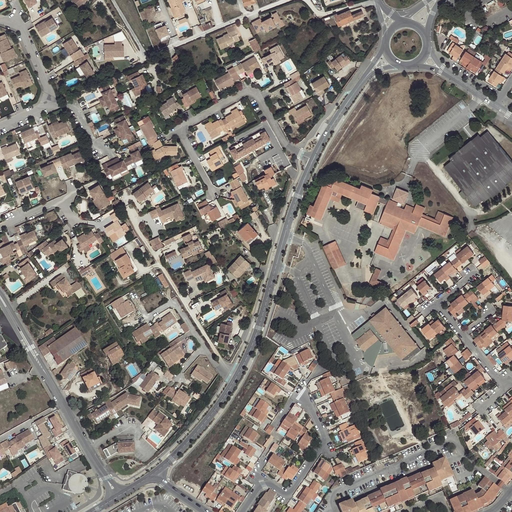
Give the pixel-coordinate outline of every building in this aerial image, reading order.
[(168,0),(171,7),(170,7),(175,18),(182,15),(181,13),(185,11),(181,2),(185,0),(168,0)] [(353,20),(351,15),(349,10),(337,15),(337,13),(334,15),(338,26),(342,25),(343,27),(346,25),(347,26),(350,25),(350,24),(354,22),(353,20)] [(362,11),(353,15),(355,20),(364,16),(362,11)] [(269,21),(268,19),(262,22),(261,19),(252,23),(257,32),(266,28),(267,31),(276,26),(275,23),(278,22),(281,20),(277,12),(272,14),(275,19),(273,19),(269,21)] [(44,20),(35,26),(40,34),(49,29),(50,31),(58,26),(53,17),(47,21),(45,22),(44,20)] [(211,21),(202,25),(204,31),(213,27),(211,21)] [(155,25),(160,38),(169,34),(165,25),(163,26),(161,22),(155,25)] [(235,23),(226,27),(228,33),(224,35),(224,36),(216,39),(221,49),(229,46),(228,45),(228,43),(235,40),(235,42),(240,40),(237,34),(239,33),(235,23)] [(4,33),(0,35),(0,49),(1,53),(2,53),(3,52),(7,61),(17,56),(13,48),(11,48),(4,33)] [(71,37),(62,43),(70,55),(78,50),(71,37)] [(261,49),(256,38),(249,41),(255,52),(257,51),(261,49)] [(115,44),(104,44),(104,55),(113,55),(113,57),(124,57),(124,46),(122,46),(122,41),(115,41),(115,44)] [(456,61),(464,50),(453,43),(447,51),(454,55),(452,58),(456,61)] [(272,53),(261,59),(266,68),(270,66),(269,66),(267,62),(272,59),(274,63),(280,60),(278,56),(283,54),(278,45),(269,50),(272,53)] [(467,68),(474,56),(466,51),(461,59),(463,61),(462,63),(461,64),(467,68)] [(506,53),(501,60),(511,67),(511,53),(509,51),(507,54),(506,53)] [(341,55),(334,60),(331,62),(334,66),(337,70),(342,67),(347,63),(348,65),(351,62),(347,55),(343,58),(341,55)] [(245,71),(247,73),(252,70),(260,66),(254,56),(241,64),(241,63),(237,65),(241,73),(245,71)] [(481,61),(474,56),(467,68),(470,70),(472,67),(478,71),(483,64),(480,62),(481,61)] [(81,57),(73,62),(75,65),(78,63),(83,60),(81,57)] [(511,68),(511,67),(501,60),(496,68),(504,73),(506,70),(509,73),(511,68)] [(84,62),(79,65),(86,77),(94,72),(87,61),(84,62)] [(234,67),(234,66),(228,70),(229,72),(215,80),(220,90),(227,86),(233,82),(235,82),(233,79),(239,75),(234,67)] [(29,85),(33,83),(27,68),(22,70),(24,74),(22,75),(20,77),(17,76),(11,79),(15,88),(23,84),(27,83),(29,83),(29,85)] [(503,82),(506,78),(494,70),(487,81),(496,87),(499,83),(500,80),(503,82)] [(153,91),(149,84),(148,85),(145,86),(144,84),(145,84),(141,75),(140,75),(138,71),(128,76),(130,80),(132,79),(135,87),(132,89),(136,96),(144,92),(145,95),(153,91)] [(301,75),(299,71),(290,75),(292,79),(301,75)] [(297,82),(303,78),(301,75),(292,79),(284,84),(294,103),(303,98),(299,91),(301,90),(297,82)] [(311,83),(317,93),(323,90),(330,85),(324,76),(311,83)] [(0,97),(8,94),(3,81),(0,82),(0,97)] [(101,103),(114,97),(108,85),(103,88),(105,92),(102,93),(104,97),(100,99),(101,103)] [(184,98),(180,100),(185,108),(189,106),(188,103),(195,100),(202,96),(196,86),(182,94),(184,98)] [(123,95),(128,106),(133,104),(128,93),(123,95)] [(114,97),(101,103),(103,107),(108,105),(110,109),(112,108),(114,112),(120,109),(114,97)] [(165,116),(173,112),(172,110),(174,109),(178,107),(179,110),(183,107),(179,101),(175,103),(172,97),(166,100),(167,102),(159,106),(165,116)] [(295,107),(287,111),(290,114),(292,113),(298,122),(304,119),(312,114),(307,105),(296,110),(295,107)] [(226,118),(222,120),(227,129),(231,126),(243,120),(238,110),(232,113),(225,117),(226,118)] [(151,120),(148,115),(142,119),(144,123),(140,126),(148,140),(147,141),(149,144),(152,143),(157,140),(155,137),(157,136),(152,127),(149,121),(151,120)] [(129,128),(123,116),(117,118),(119,123),(117,124),(119,127),(114,130),(116,134),(129,128)] [(212,123),(206,127),(211,137),(215,134),(223,130),(224,132),(227,130),(227,129),(222,120),(221,119),(218,121),(218,120),(212,123)] [(52,123),(48,125),(53,138),(70,131),(65,120),(53,126),(52,123)] [(243,120),(231,126),(232,130),(245,123),(243,120)] [(33,127),(21,132),(25,142),(38,137),(33,127)] [(134,139),(129,128),(116,134),(118,138),(123,136),(125,139),(127,138),(129,142),(134,139)] [(256,134),(262,145),(266,143),(270,140),(265,131),(263,132),(260,134),(259,132),(256,134)] [(475,139),(472,142),(474,144),(467,150),(459,156),(458,154),(455,156),(453,154),(449,158),(452,162),(445,168),(475,205),(480,201),(481,203),(484,201),(483,200),(490,194),(491,196),(506,184),(505,182),(511,176),(511,160),(498,144),(489,132),(481,138),(478,134),(474,138),(475,139)] [(248,141),(253,150),(258,147),(262,145),(256,134),(252,136),(253,138),(250,140),(248,141)] [(41,145),(44,144),(45,148),(51,146),(48,135),(39,137),(41,145)] [(163,146),(159,139),(158,140),(157,140),(152,143),(155,149),(150,151),(154,158),(159,155),(160,157),(164,154),(177,155),(177,145),(168,146),(168,147),(164,147),(163,146)] [(474,144),(472,142),(471,140),(463,146),(467,150),(474,144)] [(132,156),(129,158),(131,163),(142,158),(137,147),(142,144),(140,141),(129,147),(132,153),(131,154),(132,156)] [(238,144),(244,155),(248,153),(253,150),(248,141),(246,142),(243,144),(242,142),(238,144)] [(4,146),(0,148),(5,159),(20,153),(16,143),(5,148),(4,146)] [(55,152),(61,150),(58,144),(52,147),(55,152)] [(230,151),(235,160),(240,157),(244,155),(238,144),(234,146),(235,148),(233,149),(230,151)] [(218,146),(209,151),(212,157),(207,160),(212,170),(217,168),(215,165),(221,161),(219,158),(223,156),(218,146)] [(459,156),(467,150),(463,146),(456,152),(458,154),(459,156)] [(71,151),(63,154),(64,156),(60,158),(62,163),(64,167),(68,165),(67,163),(75,159),(76,162),(84,158),(80,149),(72,152),(71,151)] [(48,164),(41,167),(45,175),(57,170),(55,166),(54,164),(56,163),(57,165),(62,163),(60,158),(59,156),(47,161),(48,164)] [(118,158),(114,160),(120,172),(127,168),(126,166),(131,163),(129,158),(120,162),(118,158)] [(102,165),(107,176),(111,174),(112,176),(120,172),(114,160),(102,165)] [(240,176),(243,181),(247,179),(243,173),(245,172),(240,164),(234,167),(238,174),(240,176)] [(179,167),(173,170),(170,171),(177,186),(178,186),(183,184),(188,181),(185,176),(183,177),(180,171),(182,170),(184,170),(182,166),(179,167)] [(264,187),(265,190),(271,187),(270,185),(276,182),(272,175),(275,174),(271,166),(264,170),(266,174),(265,175),(259,177),(260,179),(256,181),(259,189),(264,187)] [(29,176),(15,182),(20,193),(27,190),(27,191),(34,188),(29,176)] [(237,178),(229,182),(231,186),(239,182),(237,178)] [(374,199),(376,194),(372,193),(373,189),(362,184),(360,188),(336,178),(335,180),(334,179),(333,179),(332,179),(331,180),(330,180),(329,180),(329,181),(328,181),(327,181),(326,182),(326,183),(326,184),(323,183),(314,205),(310,204),(307,213),(313,216),(321,219),(330,199),(336,201),(340,200),(342,194),(358,200),(356,206),(373,214),(378,201),(374,199)] [(239,182),(231,186),(233,190),(241,186),(239,182)] [(139,203),(146,198),(145,196),(153,190),(148,183),(133,195),(139,203)] [(99,184),(90,190),(95,198),(95,199),(97,197),(99,199),(98,200),(99,203),(98,204),(100,208),(107,204),(106,202),(109,200),(99,184)] [(241,186),(233,190),(231,191),(235,199),(239,206),(248,200),(241,186)] [(408,192),(395,187),(391,198),(399,201),(402,203),(403,203),(408,192)] [(378,201),(387,204),(388,202),(389,200),(377,195),(376,194),(374,199),(378,201)] [(199,204),(197,205),(202,214),(207,212),(212,221),(222,215),(216,206),(214,208),(213,206),(209,205),(209,204),(208,204),(206,200),(199,204)] [(250,204),(248,200),(239,206),(241,209),(250,204)] [(400,207),(388,202),(379,223),(394,229),(389,240),(381,237),(375,252),(394,260),(406,230),(415,233),(418,225),(431,230),(445,236),(453,217),(438,210),(435,219),(422,214),(425,207),(416,204),(414,207),(411,206),(410,207),(406,205),(405,207),(404,209),(400,207)] [(161,208),(150,213),(153,220),(160,217),(162,221),(166,219),(170,217),(174,215),(175,217),(176,219),(180,217),(181,219),(185,217),(178,203),(162,211),(161,208)] [(114,222),(105,228),(109,235),(114,232),(113,230),(114,230),(115,231),(119,237),(127,232),(119,219),(122,217),(117,209),(110,214),(114,222)] [(313,216),(307,213),(304,219),(311,222),(313,216)] [(218,222),(220,226),(225,224),(229,223),(228,220),(227,218),(218,222)] [(238,231),(246,241),(251,236),(253,238),(258,234),(247,222),(238,231)] [(22,239),(18,240),(21,248),(25,246),(24,244),(38,238),(35,230),(21,236),(22,239)] [(86,235),(78,240),(80,244),(77,246),(81,252),(84,250),(83,248),(97,240),(93,231),(86,235)] [(194,243),(190,234),(183,237),(185,242),(187,241),(188,243),(189,246),(188,247),(180,250),(185,259),(194,254),(193,253),(198,250),(198,249),(203,247),(199,240),(194,243)] [(160,238),(154,240),(157,246),(163,243),(160,238)] [(165,242),(167,246),(175,241),(173,238),(165,242)] [(46,239),(37,246),(41,250),(43,249),(47,254),(53,249),(55,252),(59,249),(59,248),(61,245),(64,249),(68,247),(63,239),(58,242),(56,243),(54,240),(49,244),(46,239)] [(0,249),(3,257),(5,260),(11,257),(10,254),(13,252),(10,243),(5,245),(3,241),(0,242),(0,249)] [(335,241),(323,246),(333,270),(346,264),(335,241)] [(157,246),(153,249),(155,252),(165,247),(163,243),(157,246)] [(115,260),(120,267),(121,266),(125,273),(127,271),(129,274),(134,271),(129,262),(131,261),(122,246),(110,254),(114,261),(115,260)] [(468,246),(462,250),(468,258),(474,253),(468,246)] [(176,250),(166,255),(168,260),(178,254),(176,250)] [(468,258),(462,250),(456,255),(457,256),(451,262),(456,268),(468,258)] [(228,268),(237,276),(244,269),(243,268),(249,262),(240,255),(228,268)] [(479,261),(481,264),(488,259),(485,256),(479,261)] [(173,269),(183,265),(179,257),(170,260),(173,269)] [(27,277),(30,280),(36,276),(34,273),(35,272),(29,263),(29,262),(26,258),(19,263),(22,267),(21,268),(27,277)] [(484,267),(490,262),(488,259),(481,264),(484,267)] [(458,271),(456,268),(451,262),(450,261),(442,267),(448,274),(451,272),(452,271),(454,273),(458,271)] [(244,269),(237,276),(238,278),(251,264),(249,262),(243,268),(244,269)] [(191,271),(184,274),(188,282),(195,279),(196,281),(204,276),(207,282),(215,278),(208,265),(192,273),(191,271)] [(121,266),(120,267),(118,268),(124,278),(129,274),(127,271),(125,273),(121,266)] [(448,274),(442,267),(440,269),(434,273),(441,281),(444,279),(445,278),(447,280),(450,278),(448,274)] [(381,270),(376,268),(369,282),(373,284),(377,286),(382,288),(384,289),(387,284),(377,280),(381,270)] [(79,273),(82,278),(88,274),(85,269),(79,273)] [(62,275),(52,282),(55,287),(56,286),(58,285),(61,290),(64,294),(66,292),(69,290),(72,295),(75,293),(81,289),(82,288),(78,282),(71,287),(62,275)] [(169,286),(162,275),(158,277),(165,289),(169,286)] [(488,277),(483,282),(489,290),(495,285),(488,277)] [(419,284),(417,286),(424,296),(427,293),(425,291),(426,290),(430,287),(423,278),(417,282),(419,284)] [(489,290),(483,282),(477,286),(483,294),(489,290)] [(412,287),(404,294),(410,302),(412,304),(415,302),(413,299),(414,298),(418,295),(412,287)] [(86,295),(81,289),(75,293),(79,299),(86,295)] [(211,302),(215,308),(222,304),(223,306),(226,310),(234,305),(227,294),(228,293),(226,289),(220,293),(222,296),(223,297),(221,298),(220,297),(211,302)] [(472,289),(467,293),(472,299),(476,296),(472,289)] [(504,291),(496,298),(498,301),(507,294),(504,291)] [(472,299),(467,293),(464,296),(462,294),(456,299),(462,307),(470,301),(472,299)] [(410,302),(404,294),(397,299),(403,307),(410,302)] [(124,303),(121,297),(109,305),(119,320),(132,312),(126,302),(124,303)] [(456,299),(450,304),(452,305),(448,308),(453,315),(457,312),(462,307),(456,299)] [(405,310),(412,304),(410,302),(403,307),(405,310)] [(373,366),(378,355),(378,353),(394,350),(396,352),(403,360),(410,359),(421,350),(407,332),(408,331),(406,329),(405,330),(391,312),(392,311),(391,309),(390,310),(386,306),(352,334),(364,351),(364,352),(364,353),(364,354),(364,356),(364,357),(365,358),(365,359),(366,360),(366,361),(367,362),(368,363),(369,363),(370,364),(371,365),(372,366),(373,366)] [(159,324),(158,322),(154,324),(154,325),(156,327),(159,332),(162,329),(164,331),(178,322),(171,312),(164,318),(165,320),(163,321),(159,324)] [(501,319),(496,323),(501,329),(506,325),(506,320),(511,320),(511,312),(503,312),(502,319),(501,319)] [(432,320),(429,323),(435,331),(437,333),(442,329),(445,327),(438,319),(435,322),(433,323),(432,320)] [(156,338),(161,335),(159,332),(156,327),(151,329),(150,328),(147,323),(132,333),(137,342),(140,340),(146,336),(147,338),(154,334),(156,338)] [(185,334),(189,331),(184,323),(180,326),(185,334)] [(231,332),(232,325),(222,323),(220,332),(221,332),(219,341),(228,343),(229,337),(231,332)] [(435,331),(429,323),(421,329),(427,337),(435,331)] [(491,324),(484,330),(485,330),(491,338),(497,332),(501,329),(496,323),(492,326),(491,324)] [(87,346),(75,328),(57,342),(47,348),(45,349),(48,353),(50,352),(54,349),(60,357),(56,360),(55,360),(58,365),(87,346)] [(485,346),(493,340),(491,338),(485,330),(481,333),(483,335),(479,338),(477,337),(473,340),(478,346),(482,343),(484,346),(485,346)] [(433,338),(438,334),(437,333),(435,331),(427,337),(429,339),(432,337),(433,338)] [(491,338),(493,340),(500,335),(497,332),(491,338)] [(47,348),(57,342),(53,337),(38,348),(44,357),(48,354),(48,353),(45,349),(47,348)] [(181,341),(179,338),(169,345),(172,348),(161,356),(170,368),(175,364),(174,364),(172,361),(184,353),(177,344),(181,341)] [(451,338),(444,343),(447,346),(443,350),(449,358),(454,354),(458,351),(456,348),(455,347),(456,346),(457,345),(451,338)] [(511,347),(507,342),(502,347),(504,350),(510,357),(511,355),(511,347)] [(108,359),(112,364),(119,360),(121,362),(127,358),(118,346),(105,354),(108,359)] [(470,351),(467,348),(461,353),(463,356),(470,351)] [(50,352),(56,360),(60,357),(54,349),(50,352)] [(308,349),(299,354),(304,365),(309,363),(308,361),(313,359),(308,349)] [(504,350),(499,354),(498,355),(504,362),(510,357),(504,350)] [(470,351),(463,356),(466,360),(472,354),(470,351)] [(172,361),(174,364),(180,359),(179,359),(185,355),(184,353),(172,361)] [(449,358),(446,361),(451,367),(459,360),(454,354),(449,358)] [(14,360),(8,363),(10,369),(17,367),(14,360)] [(119,360),(112,364),(115,369),(122,364),(121,362),(119,360)] [(459,360),(451,367),(455,372),(463,366),(459,360)] [(294,371),(299,368),(295,361),(287,365),(285,364),(282,362),(278,368),(287,373),(290,368),(294,371)] [(308,369),(312,372),(316,365),(312,363),(308,369)] [(485,370),(480,364),(476,367),(478,370),(472,375),(478,383),(484,377),(481,373),(485,370)] [(71,381),(77,371),(74,369),(69,366),(67,365),(61,376),(71,381)] [(189,377),(192,379),(193,377),(200,382),(206,385),(211,377),(202,371),(199,369),(195,367),(189,377)] [(282,380),(287,373),(278,368),(274,374),(279,378),(277,382),(284,386),(286,382),(282,380)] [(81,375),(87,387),(99,382),(92,369),(81,375)] [(149,373),(139,386),(147,392),(157,380),(159,377),(152,371),(149,374),(149,373)] [(319,382),(322,389),(332,384),(329,378),(332,376),(330,372),(323,375),(325,379),(319,382)] [(472,375),(469,372),(462,377),(465,380),(472,375)] [(469,386),(471,388),(477,383),(478,383),(472,375),(465,380),(469,386)] [(279,394),(281,390),(271,383),(268,388),(266,391),(273,396),(276,392),(279,394)] [(332,384),(322,389),(325,395),(330,393),(332,397),(332,398),(345,392),(343,388),(335,391),(332,384)] [(454,386),(447,392),(453,399),(460,394),(454,386)] [(469,386),(466,389),(471,396),(475,393),(471,388),(469,386)] [(441,393),(438,395),(443,401),(442,402),(445,406),(447,405),(453,399),(447,392),(444,388),(440,392),(441,393)] [(171,389),(165,395),(172,400),(180,405),(184,408),(190,399),(185,395),(182,394),(178,391),(177,393),(171,389)] [(467,399),(471,396),(466,389),(462,393),(464,395),(467,399)] [(345,392),(332,398),(334,403),(330,404),(333,411),(334,411),(337,409),(346,405),(343,399),(347,397),(345,392)] [(111,403),(117,412),(128,405),(131,403),(137,405),(139,398),(128,396),(127,393),(111,403)] [(453,399),(455,402),(464,395),(462,393),(460,394),(453,399)] [(131,403),(128,405),(139,408),(141,398),(139,398),(137,405),(131,403)] [(261,400),(255,408),(258,409),(266,415),(268,412),(266,411),(266,410),(269,405),(261,400)] [(117,412),(111,403),(107,405),(107,404),(90,413),(89,413),(86,415),(90,422),(94,419),(96,423),(111,414),(112,415),(117,413),(117,412)] [(346,405),(337,409),(340,416),(349,412),(346,405)] [(255,408),(254,407),(249,415),(252,417),(258,409),(255,408)] [(266,415),(258,409),(252,417),(261,423),(266,415)] [(147,417),(151,420),(156,414),(153,411),(147,417)] [(466,420),(472,415),(469,412),(463,417),(464,418),(466,420)] [(496,416),(503,426),(511,419),(510,418),(505,412),(501,415),(500,416),(499,414),(496,416)] [(157,415),(154,420),(159,424),(160,423),(161,424),(156,430),(159,433),(159,434),(163,437),(168,431),(167,431),(166,430),(170,424),(165,419),(166,418),(159,413),(157,415)] [(289,413),(281,424),(289,429),(295,422),(297,418),(289,413)] [(156,414),(151,420),(157,425),(154,430),(159,434),(159,433),(156,430),(161,424),(160,423),(159,424),(154,420),(157,415),(156,414)] [(47,422),(44,417),(36,422),(42,436),(38,438),(44,449),(50,446),(47,439),(50,437),(44,424),(47,422)] [(65,432),(56,417),(50,420),(55,429),(52,431),(56,438),(65,432)] [(477,422),(474,418),(464,426),(466,428),(464,429),(466,431),(469,429),(471,430),(476,436),(483,430),(477,422)] [(506,429),(511,423),(511,420),(511,419),(503,426),(506,429)] [(289,429),(288,432),(287,432),(296,438),(298,434),(301,430),(296,426),(298,424),(295,422),(289,429)] [(347,423),(339,426),(341,431),(342,430),(346,440),(353,437),(359,434),(357,430),(355,431),(353,426),(348,428),(347,423)] [(281,424),(280,426),(288,432),(289,429),(281,424)] [(274,428),(270,425),(265,432),(270,435),(274,428)] [(249,428),(243,437),(252,443),(258,434),(249,428)] [(307,431),(303,428),(301,430),(298,434),(302,437),(299,442),(306,447),(312,439),(305,434),(307,431)] [(26,445),(35,440),(31,430),(20,436),(21,437),(17,439),(10,443),(8,440),(1,444),(5,451),(10,449),(13,456),(18,453),(17,451),(27,447),(26,445)] [(508,439),(502,431),(497,434),(494,431),(485,438),(488,441),(492,446),(496,451),(502,446),(498,443),(502,439),(504,442),(508,439)] [(76,453),(68,439),(61,443),(63,447),(65,446),(71,456),(76,453)] [(362,439),(354,443),(356,447),(352,449),(355,456),(364,452),(361,446),(364,444),(362,439)] [(134,446),(133,441),(117,442),(106,449),(110,456),(115,453),(115,452),(118,452),(118,455),(120,455),(124,455),(124,453),(127,453),(128,454),(132,454),(134,454),(133,446),(134,446)] [(247,449),(254,454),(257,450),(250,445),(249,447),(240,442),(239,444),(247,449)] [(306,447),(299,442),(296,446),(304,451),(306,447)] [(278,446),(274,443),(270,450),(274,453),(278,446)] [(51,445),(50,446),(44,449),(46,456),(49,460),(53,458),(57,465),(64,461),(56,448),(54,449),(51,445)] [(233,446),(228,452),(237,458),(241,451),(233,446)] [(224,458),(228,452),(225,450),(224,449),(220,456),(224,458)] [(251,458),(254,454),(247,449),(244,453),(251,458)] [(228,452),(224,458),(232,464),(237,458),(228,452)] [(367,459),(364,452),(355,456),(358,463),(367,459)] [(273,454),(268,462),(274,466),(279,458),(273,454)] [(286,462),(279,458),(274,466),(280,470),(277,474),(282,477),(286,470),(282,467),(286,462)] [(431,464),(433,469),(440,482),(453,476),(445,458),(438,461),(437,458),(433,459),(435,462),(431,464)] [(504,462),(501,466),(504,468),(511,474),(511,473),(511,458),(511,459),(507,465),(504,462)] [(322,460),(317,467),(326,472),(329,474),(332,469),(331,467),(330,466),(322,460)] [(247,469),(252,471),(256,464),(251,462),(247,469)] [(342,463),(337,465),(341,473),(345,471),(342,463)] [(13,477),(23,472),(20,466),(15,469),(16,471),(12,473),(13,477)] [(230,468),(227,466),(221,474),(224,476),(230,468)] [(233,470),(240,475),(243,470),(236,466),(235,467),(233,470)] [(504,468),(501,466),(496,473),(499,475),(504,468)] [(286,470),(282,477),(284,479),(286,476),(288,477),(291,480),(296,473),(290,468),(288,467),(286,470)] [(326,472),(317,467),(313,473),(322,479),(326,472)] [(6,468),(0,472),(0,477),(1,479),(9,474),(6,468)] [(238,478),(240,475),(233,470),(230,468),(224,476),(232,481),(235,476),(238,478)] [(423,473),(419,475),(427,493),(428,494),(442,488),(440,482),(433,469),(427,472),(425,468),(422,470),(423,473)] [(499,475),(497,477),(501,480),(505,483),(507,480),(510,476),(511,478),(511,473),(511,474),(504,468),(499,475)] [(78,472),(69,470),(63,489),(72,492),(73,490),(74,491),(76,492),(79,492),(81,491),(84,490),(85,489),(85,488),(86,487),(87,484),(87,482),(86,479),(84,477),(82,476),(80,475),(78,475),(78,472)] [(413,476),(406,479),(414,498),(415,499),(427,493),(419,475),(418,474),(416,475),(415,472),(411,473),(413,476)] [(399,481),(390,485),(399,504),(414,498),(406,478),(399,481)] [(482,490),(479,494),(489,505),(491,502),(492,502),(501,491),(500,490),(496,486),(485,478),(478,487),(482,490)] [(314,480),(311,484),(318,489),(321,485),(314,480)] [(505,483),(501,480),(496,486),(500,490),(505,483)] [(207,483),(202,491),(206,494),(208,494),(206,497),(209,499),(213,492),(217,487),(215,485),(213,487),(207,483)] [(318,489),(311,484),(309,488),(306,487),(306,488),(302,493),(311,499),(318,489)] [(379,490),(380,491),(388,509),(399,504),(390,485),(386,487),(385,484),(381,485),(382,489),(379,490)] [(259,507),(255,511),(267,511),(266,511),(274,499),(273,498),(277,493),(270,488),(258,506),(259,507)] [(224,503),(230,495),(223,490),(217,499),(224,503)] [(454,511),(475,511),(485,508),(484,507),(489,505),(479,494),(475,496),(473,490),(459,497),(458,493),(454,495),(456,498),(449,500),(454,511)] [(366,497),(367,498),(372,511),(384,511),(388,510),(380,491),(373,494),(372,491),(368,493),(370,496),(366,497)] [(213,492),(209,499),(213,502),(218,495),(213,492)] [(304,510),(311,499),(302,493),(298,499),(300,501),(297,505),(303,509),(304,510)] [(238,500),(230,495),(224,503),(232,508),(238,500)] [(360,501),(354,504),(357,511),(372,511),(367,498),(363,500),(362,496),(359,498),(360,501)] [(345,502),(338,505),(341,511),(357,511),(352,499),(349,501),(347,498),(343,499),(345,502)] [(0,506),(0,511),(15,511),(15,510),(11,511),(10,511),(6,503),(0,506)]
